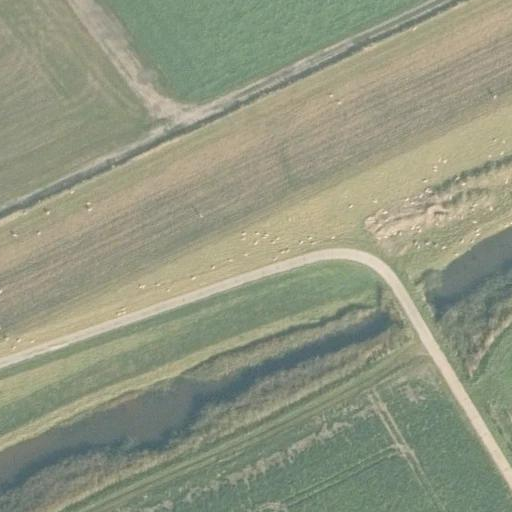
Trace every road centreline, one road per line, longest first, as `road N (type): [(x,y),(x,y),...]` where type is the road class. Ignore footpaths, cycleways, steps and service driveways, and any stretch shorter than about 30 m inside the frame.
road 1 (track): [(511,488),(384,275),(364,261),(302,264),(0,367)]
road 2 (track): [(441,0),(0,212)]
